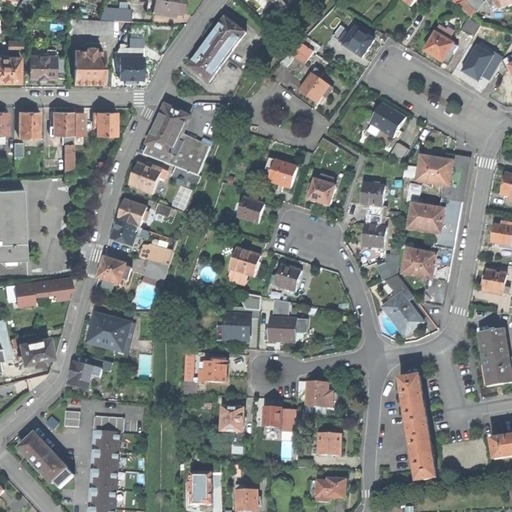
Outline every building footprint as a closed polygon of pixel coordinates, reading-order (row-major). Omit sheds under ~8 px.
[(148,0),(147,10),(154,12),(156,0),(148,0)] [(156,0),(154,12),(166,14),(167,10),(174,11),(181,12),(183,2),(183,0),(156,0)] [(247,0),(246,2),(256,11),(261,6),(254,0),(247,0)] [(272,0),(282,11),(293,2),(291,0),(284,0),(283,1),(282,0),(272,0)] [(466,0),(478,11),(485,1),(483,0),(466,0)] [(495,0),(501,10),(506,7),(501,0),(495,0)] [(132,19),(132,7),(103,7),(103,20),(132,19)] [(214,32),(207,42),(228,58),(246,33),(226,18),(221,25),(220,24),(214,32)] [(462,30),(474,37),(481,25),(469,18),(462,30)] [(70,19),(69,33),(113,35),(114,21),(70,19)] [(435,57),(445,63),(447,60),(455,44),(450,41),(455,34),(441,25),(426,51),(435,57)] [(369,49),(375,40),(357,27),(352,35),(346,44),(364,57),(369,49)] [(341,41),(346,44),(352,35),(347,32),(341,41)] [(310,38),(305,44),(316,52),(317,53),(322,46),(310,38)] [(301,41),(296,48),(311,59),(316,52),(305,44),(301,41)] [(190,68),(210,83),(228,58),(207,42),(199,54),(193,61),(194,62),(190,68)] [(460,47),(455,44),(447,60),(450,62),(460,47)] [(494,54),(476,44),(460,71),(478,81),(481,76),(494,54)] [(88,83),(103,83),(104,51),(95,51),(96,48),(89,48),(89,51),(75,51),(74,83),(88,83)] [(292,53),(307,64),(311,59),(296,48),(292,53)] [(129,52),(129,57),(144,57),(144,49),(129,49),(129,52)] [(502,59),(494,54),(481,76),(489,80),(502,59)] [(509,72),(511,70),(511,69),(510,66),(511,65),(511,55),(503,61),(509,72)] [(47,79),(55,79),(55,78),(56,57),(56,56),(43,56),(30,56),(30,79),(39,79),(47,79)] [(0,82),(6,83),(20,83),(20,58),(0,57),(0,82)] [(67,57),(56,57),(55,78),(67,78),(67,57)] [(120,57),(120,79),(124,79),(124,83),(130,83),(130,79),(134,79),(144,79),(144,77),(145,77),(147,75),(147,71),(144,69),(144,57),(129,57),(120,57)] [(301,90),(318,103),(321,100),(324,103),(328,98),(331,93),(328,91),(331,86),(322,79),(325,74),(317,68),(301,90)] [(372,123),(395,138),(400,130),(407,118),(396,112),(384,104),(372,123)] [(156,127),(148,144),(172,155),(172,154),(178,157),(185,141),(180,139),(183,133),(190,117),(167,106),(156,127)] [(19,113),(19,138),(39,138),(39,113),(27,113),(19,113)] [(53,127),(53,136),(62,136),(74,136),(74,113),(62,113),(53,113),(53,127)] [(83,113),(74,113),(74,136),(83,136),(83,113)] [(104,113),(93,113),(93,123),(97,123),(97,136),(117,136),(117,113),(104,113)] [(404,133),(400,130),(395,138),(399,141),(404,133)] [(144,154),(176,167),(199,176),(211,147),(183,133),(180,139),(185,141),(178,157),(172,154),(172,155),(148,144),(144,154)] [(74,145),(74,136),(62,136),(62,145),(65,145),(74,145)] [(320,145),(335,154),(339,148),(324,138),(320,145)] [(13,140),(4,140),(4,154),(9,154),(9,157),(13,157),(13,143),(13,140)] [(22,143),(13,143),(13,157),(22,157),(22,143)] [(399,144),(391,158),(405,159),(411,149),(399,144)] [(73,175),(74,145),(65,145),(65,175),(66,175),(73,175)] [(302,163),(310,165),(313,153),(306,151),(302,163)] [(448,161),(423,156),(421,168),(419,179),(419,181),(447,185),(451,186),(455,162),(448,161)] [(449,156),(448,161),(455,162),(451,186),(447,185),(445,199),(461,202),(464,183),(469,160),(449,156)] [(284,186),(292,188),(299,168),(270,159),(267,169),(274,172),(271,181),(284,186)] [(135,176),(131,186),(154,195),(160,179),(165,181),(168,174),(163,172),(164,170),(154,166),(153,169),(139,164),(135,176)] [(405,177),(419,179),(421,168),(407,165),(405,177)] [(173,176),(198,185),(202,177),(199,176),(176,167),(173,176)] [(504,184),(502,194),(510,196),(509,199),(511,200),(511,174),(506,174),(504,184)] [(322,176),(320,181),(333,186),(335,180),(322,176)] [(319,202),(330,206),(337,187),(333,186),(320,181),(316,180),(309,199),(319,202)] [(409,189),(422,191),(423,184),(410,183),(409,189)] [(363,204),(370,205),(385,207),(387,186),(365,184),(364,194),(363,204)] [(174,205),(184,209),(191,192),(181,188),(174,205)] [(0,261),(27,261),(25,223),(24,189),(0,190),(0,261)] [(421,198),(422,191),(409,189),(408,196),(421,198)] [(239,217),(260,223),(262,215),(265,204),(259,203),(260,199),(252,197),(251,200),(244,198),(239,217)] [(460,211),(461,202),(445,199),(443,199),(442,208),(460,211)] [(119,221),(142,229),(143,224),(147,225),(150,214),(147,213),(149,208),(126,201),(125,203),(123,204),(121,208),(123,210),(121,214),(119,221)] [(159,204),(156,213),(170,217),(172,209),(159,204)] [(457,224),(460,211),(442,208),(415,204),(411,229),(439,234),(455,236),(457,224)] [(370,205),(369,215),(387,217),(388,207),(385,207),(370,205)] [(369,215),(368,225),(388,228),(389,225),(386,225),(387,217),(369,215)] [(143,229),(142,229),(119,221),(116,229),(113,240),(134,247),(137,237),(140,238),(143,229)] [(372,247),(386,248),(388,228),(368,225),(367,225),(364,246),(372,247)] [(493,243),(511,245),(511,227),(495,225),(494,235),(493,243)] [(416,232),(404,230),(403,236),(415,238),(416,232)] [(452,249),(455,236),(439,234),(436,246),(452,249)] [(158,244),(176,249),(178,241),(161,236),(158,244)] [(414,244),(415,238),(403,236),(402,243),(414,244)] [(151,261),(170,266),(174,253),(151,246),(150,248),(143,248),(140,257),(151,261)] [(451,258),(452,249),(436,246),(435,255),(451,258)] [(248,274),(256,277),(263,256),(251,252),(238,248),(232,269),(233,270),(248,274)] [(386,281),(388,280),(399,275),(400,249),(393,248),(393,255),(389,255),(388,263),(380,266),(386,281)] [(448,271),(451,258),(435,255),(408,251),(404,275),(430,279),(446,282),(448,271)] [(103,269),(100,279),(120,285),(122,279),(129,281),(132,269),(126,267),(127,265),(106,258),(103,269)] [(165,282),(170,266),(151,261),(146,277),(165,282)] [(277,286),(297,292),(303,271),(293,268),(283,265),(279,277),(273,275),(271,282),(277,284),(277,286)] [(245,285),(248,274),(233,270),(230,280),(245,285)] [(485,292),(505,295),(506,286),(508,273),(488,270),(486,281),(485,292)] [(388,280),(397,294),(407,287),(399,275),(388,280)] [(47,290),(48,294),(73,291),(72,285),(71,278),(46,281),(47,290)] [(442,306),(446,282),(430,279),(426,303),(442,306)] [(34,292),(47,290),(46,281),(32,283),(34,292)] [(246,311),(262,311),(262,297),(249,295),(242,297),(242,303),(246,311)] [(403,295),(385,307),(394,319),(408,338),(416,332),(414,329),(423,322),(403,295)] [(35,299),(36,306),(45,304),(44,297),(35,299)] [(275,301),(275,319),(289,319),(290,302),(275,301)] [(92,328),(88,343),(116,351),(124,353),(132,324),(96,315),(92,328)] [(228,330),(227,340),(238,340),(251,340),(251,316),(228,316),(228,330)] [(271,332),(271,343),(285,343),(298,343),(298,333),(298,319),(289,319),(275,319),(271,319),(271,332)] [(309,320),(298,319),(298,333),(308,333),(309,320)] [(132,323),(132,324),(124,353),(116,351),(116,356),(128,359),(137,324),(132,323)] [(219,340),(227,340),(228,330),(219,330),(219,340)] [(489,386),(511,381),(511,363),(506,330),(480,334),(485,362),(489,386)] [(25,336),(26,343),(38,341),(37,333),(25,336)] [(14,349),(21,348),(21,344),(19,338),(11,340),(13,346),(14,346),(14,349)] [(21,348),(25,364),(35,362),(43,360),(54,358),(52,348),(50,338),(41,340),(38,341),(26,343),(21,344),(21,348)] [(0,356),(15,353),(14,349),(14,346),(13,346),(0,348),(0,356)] [(187,353),(186,381),(194,381),(195,353),(187,353)] [(201,383),(229,384),(229,372),(229,362),(223,362),(213,362),(209,362),(208,372),(201,371),(201,383)] [(69,385),(89,390),(93,376),(95,368),(75,363),(72,372),(69,385)] [(104,370),(95,368),(93,376),(102,378),(104,370)] [(12,374),(13,382),(27,379),(25,371),(12,374)] [(419,482),(438,478),(420,376),(400,379),(404,401),(402,401),(403,405),(404,409),(405,408),(413,451),(411,451),(412,455),(413,458),(415,458),(419,482)] [(198,396),(199,381),(194,381),(186,381),(186,395),(198,396)] [(309,414),(327,415),(327,409),(333,409),(334,402),(334,395),(329,394),(330,384),(308,383),(308,384),(307,410),(307,414),(309,414)] [(225,408),(223,432),(244,433),(246,410),(236,409),(225,408)] [(266,409),(265,428),(283,429),(284,410),(276,410),(268,409),(266,409)] [(317,420),(309,419),(301,419),(301,427),(317,427),(317,420)] [(115,511),(120,432),(94,431),(89,511),(115,511)] [(27,443),(20,449),(53,484),(69,469),(36,435),(27,443)] [(320,435),(320,456),(343,457),(343,446),(343,435),(320,435)] [(496,460),(511,457),(511,436),(492,440),(496,460)] [(299,461),(299,468),(314,469),(314,461),(299,461)] [(209,473),(190,473),(190,503),(208,503),(209,473)] [(331,499),(348,499),(348,491),(348,481),(330,480),(330,483),(320,482),(319,503),(331,503),(331,499)] [(311,503),(319,503),(320,482),(312,482),(311,503)] [(238,511),(259,511),(260,507),(260,502),(260,498),(260,491),(247,491),(238,492),(238,511)]
